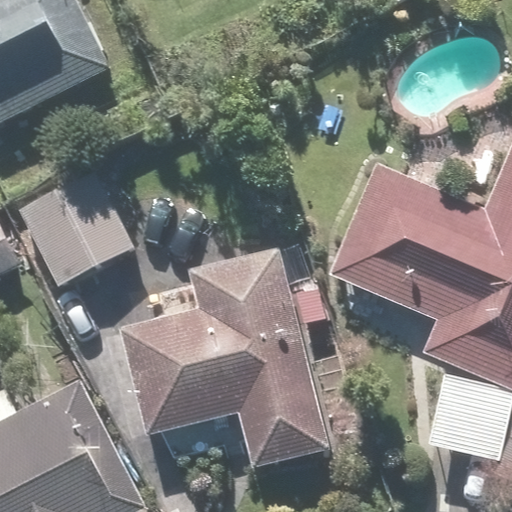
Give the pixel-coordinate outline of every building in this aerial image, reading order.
[(0,0),(0,127),(116,71),(80,0),(0,0)] [(511,162),(490,215),(383,170),(337,278),(444,323),(432,353),(511,386),(511,162)] [(28,208),(65,287),(144,250),(106,171),(28,208)] [(0,282),(27,266),(0,220),(0,282)] [(248,417),(261,469),(339,449),(290,255),(204,277),(212,310),(130,331),(158,440),(248,417)] [(511,424),(511,393),(449,378),(429,453),(500,471),(511,424)] [(152,511),(87,383),(0,427),(0,511),(152,511)]
